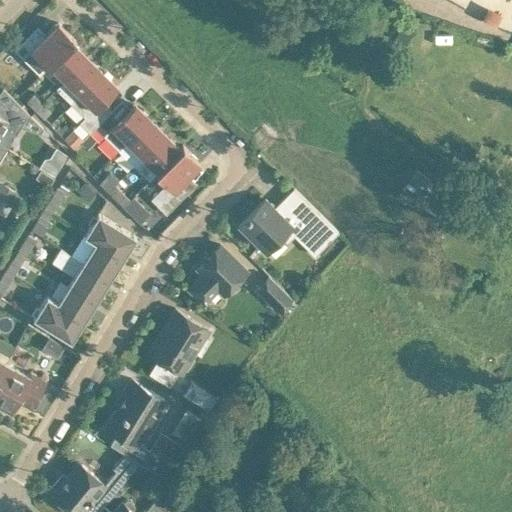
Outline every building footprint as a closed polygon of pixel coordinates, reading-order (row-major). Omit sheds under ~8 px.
[(142,0),(135,7),(131,12),(146,27),(172,0),(142,0)] [(172,0),(146,27),(145,28),(161,43),(162,42),(191,13),(190,13),(177,0),(172,0)] [(191,13),(162,42),(177,58),(194,41),(204,50),(223,31),(197,6),(190,13),(191,13)] [(478,17),(493,25),(499,14),(484,6),(478,17)] [(14,49),(39,74),(49,64),(72,41),(75,38),(60,24),(55,24),(39,40),(30,32),(14,49)] [(49,64),(64,79),(85,57),(81,53),(82,51),(72,41),(49,64)] [(220,42),(191,71),(217,96),(246,67),(220,42)] [(490,93),(511,101),(511,97),(511,46),(507,45),(490,93)] [(85,57),(64,79),(55,87),(70,102),(102,70),(92,60),(90,62),(85,57)] [(246,67),(217,96),(242,122),(271,92),(246,67)] [(91,129),(104,116),(109,111),(100,103),(116,87),(111,82),(112,81),(102,70),(70,102),(84,115),(79,121),(89,131),(91,129)] [(39,131),(42,126),(3,87),(0,90),(0,132),(4,126),(15,133),(21,124),(39,131)] [(32,93),(26,100),(35,109),(41,102),(32,93)] [(50,111),(41,102),(35,109),(43,117),(50,111)] [(113,125),(103,135),(118,150),(150,118),(140,107),(138,109),(133,104),(117,120),(109,111),(104,116),(113,125)] [(159,130),(160,128),(150,118),(118,150),(133,164),(163,134),(159,130)] [(64,124),(57,131),(63,137),(70,129),(64,124)] [(339,124),(311,154),(337,179),(365,149),(339,124)] [(73,147),(82,137),(72,128),(70,129),(63,137),(73,147)] [(133,164),(148,179),(155,172),(180,147),(170,137),(167,139),(163,134),(133,164)] [(198,159),(182,144),(180,147),(155,172),(165,182),(150,198),(152,199),(166,213),(190,189),(181,180),(197,164),(198,159)] [(365,149),(337,179),(351,191),(379,162),(365,149)] [(43,158),(38,167),(53,176),(54,175),(60,164),(48,157),(43,158)] [(379,162),(351,191),(364,204),(392,174),(379,162)] [(392,174),(364,204),(378,217),(406,187),(392,174)] [(105,175),(99,182),(107,190),(114,184),(105,175)] [(57,186),(64,191),(69,184),(61,180),(57,186)] [(0,187),(0,193),(19,198),(22,186),(2,181),(0,187)] [(114,184),(107,190),(122,205),(129,199),(114,184)] [(53,209),(64,191),(57,186),(46,204),(43,209),(50,214),(53,209)] [(338,231),(307,200),(293,186),(274,206),(265,197),(238,225),(265,251),(279,237),(282,240),(288,240),(293,234),(314,255),(338,231)] [(406,187),(378,217),(404,241),(432,211),(431,211),(406,187)] [(31,229),(41,235),(47,224),(45,223),(50,214),(43,209),(35,222),(31,229)] [(122,258),(136,235),(98,212),(84,235),(94,241),(122,258)] [(18,249),(26,254),(35,238),(28,233),(18,249)] [(109,278),(122,258),(94,241),(81,261),(109,278)] [(202,273),(188,287),(202,301),(217,287),(223,293),(246,269),(220,243),(197,267),(202,273)] [(81,261),(60,247),(51,259),(73,274),(69,281),(97,298),(109,278),(81,261)] [(368,267),(354,282),(385,309),(408,282),(372,249),(361,261),(368,267)] [(12,259),(6,268),(14,273),(20,263),(12,259)] [(3,274),(0,278),(0,295),(3,290),(10,278),(14,273),(6,268),(3,274)] [(269,274),(256,287),(279,310),(291,297),(269,274)] [(57,301),(85,318),(97,298),(69,281),(57,301)] [(320,283),(305,299),(339,329),(352,314),(367,328),(385,309),(354,282),(338,299),(320,283)] [(44,299),(32,317),(53,330),(70,341),(82,323),(84,319),(57,301),(46,294),(44,299)] [(305,299),(292,315),(310,331),(294,349),(325,376),(342,357),(326,343),(339,329),(305,299)] [(200,353),(210,338),(205,335),(209,328),(175,307),(148,350),(158,357),(148,372),(168,384),(177,371),(182,374),(196,351),(200,353)] [(442,322),(426,339),(457,366),(473,349),(442,322)] [(48,336),(41,347),(56,356),(62,345),(48,336)] [(426,339),(413,355),(443,382),(457,366),(426,339)] [(260,350),(245,367),(278,397),(292,382),(307,395),(325,376),(294,349),(278,367),(260,350)] [(413,355),(401,369),(431,396),(443,382),(413,355)] [(30,371),(28,374),(7,362),(0,374),(0,403),(11,410),(17,399),(31,407),(46,379),(30,371)] [(401,369),(389,383),(419,410),(431,396),(401,369)] [(124,395),(106,424),(116,431),(109,441),(144,463),(155,470),(163,460),(180,441),(160,428),(150,445),(138,438),(164,398),(148,388),(131,377),(121,393),(124,395)] [(194,378),(186,392),(212,408),(221,393),(194,378)] [(389,383),(373,400),(391,416),(383,426),(403,444),(427,416),(419,410),(389,383)] [(44,390),(35,407),(43,411),(52,395),(44,390)] [(251,403),(222,435),(253,462),(277,435),(261,422),(266,416),(266,415),(252,403),(251,403)] [(433,458),(412,477),(427,494),(428,495),(459,468),(457,466),(444,451),(454,442),(445,431),(424,448),(433,458)] [(222,435),(210,449),(241,476),(253,462),(222,435)] [(210,449),(186,475),(217,503),(241,476),(210,449)] [(51,493),(73,511),(81,511),(86,506),(92,511),(96,511),(138,462),(124,453),(113,466),(116,469),(104,483),(78,461),(51,493)] [(459,468),(428,495),(443,511),(446,511),(466,495),(474,504),(495,487),(485,476),(474,485),(459,468)] [(174,511),(184,500),(165,485),(142,511),(136,511),(132,509),(134,507),(134,505),(133,501),(130,499),(126,498),(124,499),(122,501),(121,500),(110,511),(174,511)] [(497,511),(494,507),(504,497),(495,487),(474,504),(465,511),(497,511)]
